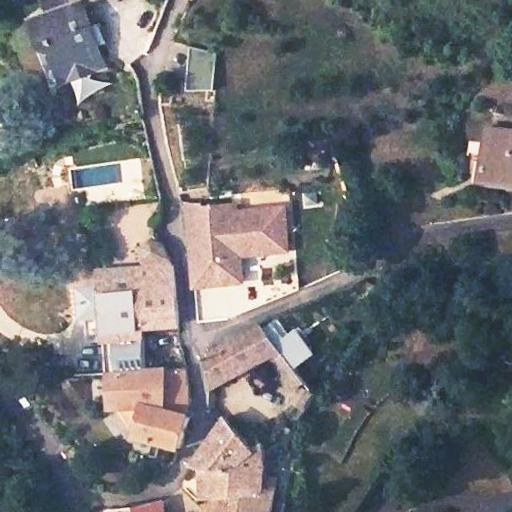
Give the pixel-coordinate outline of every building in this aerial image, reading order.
[(56,62),(63,83),(99,70),(103,63),(81,2),(86,0),(37,0),(42,12),(28,17),(38,43),(56,37),(64,59),(56,62)] [(56,62),(64,59),(56,37),(38,43),(52,50),(56,62)] [(188,89),(214,90),(214,55),(188,54),(188,89)] [(511,139),(492,138),(488,184),(511,185),(511,139)] [(206,229),(203,211),(203,208),(190,207),(192,243),(206,229)] [(290,255),(286,211),(238,216),(237,208),(203,211),(206,229),(192,243),(198,305),(228,300),(227,287),(225,266),(230,260),(242,259),(290,255)] [(157,242),(141,246),(142,262),(166,260),(157,242)] [(225,266),(227,287),(244,285),(242,259),(230,260),(225,266)] [(99,270),(99,344),(141,341),(141,322),(142,271),(142,262),(99,270)] [(141,322),(174,319),(169,267),(142,271),(141,322)] [(230,319),(228,300),(198,305),(200,325),(226,321),(230,319)] [(301,378),(261,324),(236,336),(225,342),(207,350),(206,386),(241,369),(266,357),(287,386),(301,378)] [(295,328),(278,342),(297,367),(314,353),(295,328)] [(191,405),(184,366),(142,374),(144,405),(187,416),(191,405)] [(134,415),(129,435),(175,447),(187,416),(144,405),(142,374),(104,375),(107,407),(128,407),(127,416),(134,415)] [(305,384),(292,402),(300,412),(312,392),(305,384)] [(198,468),(202,500),(200,511),(233,511),(234,497),(264,490),(264,467),(258,442),(246,450),(225,416),(205,444),(187,469),(198,468)] [(291,430),(285,424),(279,428),(285,435),(291,430)] [(104,510),(104,511),(162,511),(161,500),(118,510),(117,507),(104,510)]
